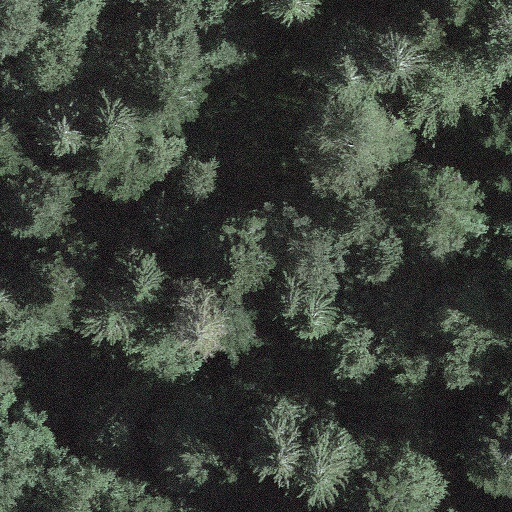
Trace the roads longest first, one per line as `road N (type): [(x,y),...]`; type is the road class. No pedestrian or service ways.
road 1 (track): [(511,77),(386,159),(343,170),(313,151),(286,102),(309,23),(327,0)]
road 2 (track): [(0,356),(141,194),(286,102)]
